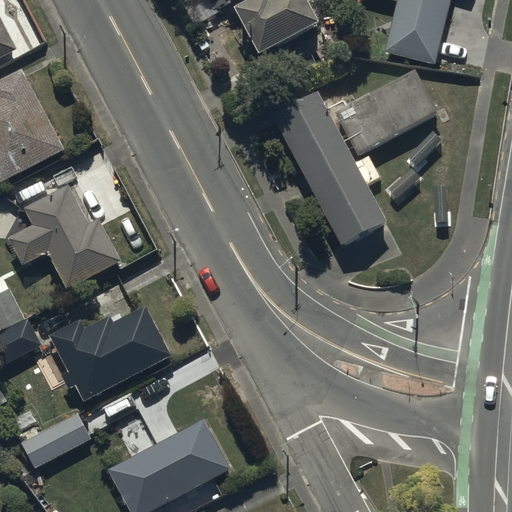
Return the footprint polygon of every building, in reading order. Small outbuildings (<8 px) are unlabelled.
[(265,58),(324,23),(310,0),(259,0),(238,13),(265,58)] [(441,63),(454,0),(388,0),(400,2),(389,52),(441,63)] [(0,62),(19,52),(0,15),(0,62)] [(68,151),(24,71),(0,82),(0,177),(4,186),(68,151)] [(320,92),(274,116),(343,248),(390,224),(320,92)] [(446,145),(436,134),(408,159),(417,170),(446,145)] [(451,185),(435,186),(436,225),(452,225),(451,185)] [(90,224),(72,186),(27,208),(36,228),(11,239),(25,268),(53,255),(69,289),(124,263),(103,218),(90,224)] [(0,356),(5,367),(46,347),(32,318),(27,321),(12,288),(0,293),(0,356)] [(88,404),(175,357),(147,306),(115,323),(112,317),(88,330),(83,320),(52,337),(71,373),(64,377),(72,392),(79,388),(88,404)] [(93,441),(79,414),(22,443),(36,470),(93,441)] [(154,511),(234,470),(206,421),(109,471),(130,511),(154,511)]
